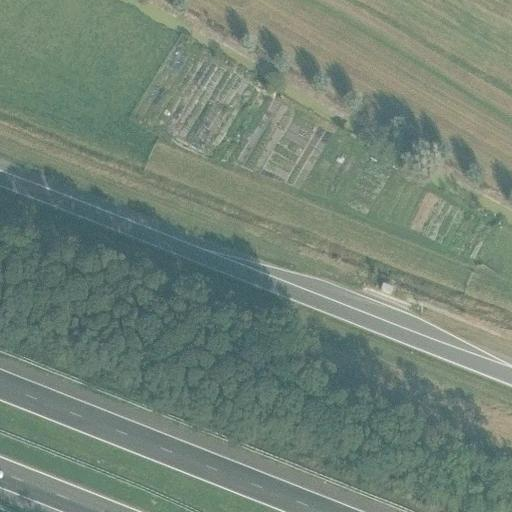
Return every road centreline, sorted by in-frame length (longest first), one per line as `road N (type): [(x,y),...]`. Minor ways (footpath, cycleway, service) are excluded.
road 1 (motorway): [(511,377),(0,179)]
road 2 (motorway): [(318,511),(0,387)]
